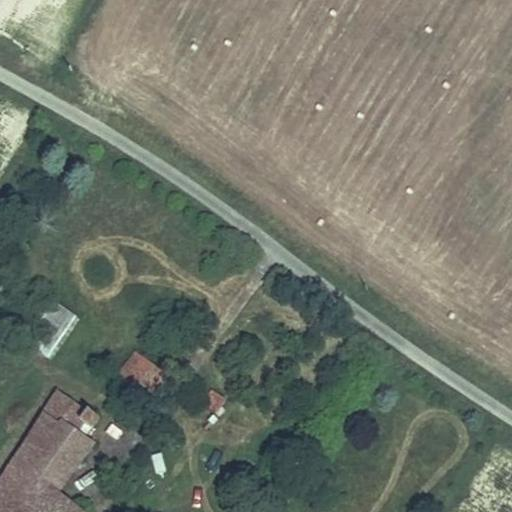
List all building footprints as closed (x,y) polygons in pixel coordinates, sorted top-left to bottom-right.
[(47,357),(76,317),(47,296),(18,337),(47,357)] [(147,359),(122,387),(134,399),(159,371),(147,359)] [(59,396),(47,414),(75,433),(81,424),(93,431),(102,417),(87,408),(85,412),(59,396)] [(47,414),(13,464),(56,494),(92,445),(75,433),(47,414)] [(82,511),(56,494),(13,464),(0,483),(0,511),(82,511)]
